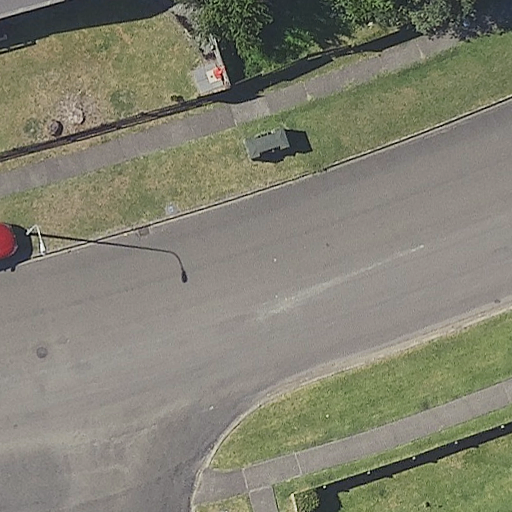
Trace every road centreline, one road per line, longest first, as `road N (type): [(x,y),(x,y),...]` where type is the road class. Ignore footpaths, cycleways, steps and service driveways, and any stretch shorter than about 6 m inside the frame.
road 1 (residential): [(51,363),(428,248),(511,211)]
road 2 (residential): [(88,511),(51,363)]
